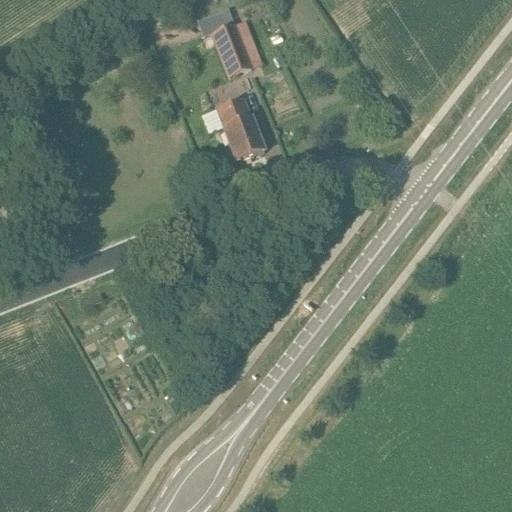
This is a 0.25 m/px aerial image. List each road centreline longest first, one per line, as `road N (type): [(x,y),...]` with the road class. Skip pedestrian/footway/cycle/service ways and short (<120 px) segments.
road 1 (unclassified): [(0,300),(332,171),(377,168),(425,193)]
road 2 (secondary): [(244,423),(425,193)]
road 3 (secondary): [(425,193),(511,83)]
road 4 (secondary): [(244,423),(192,461),(157,511)]
